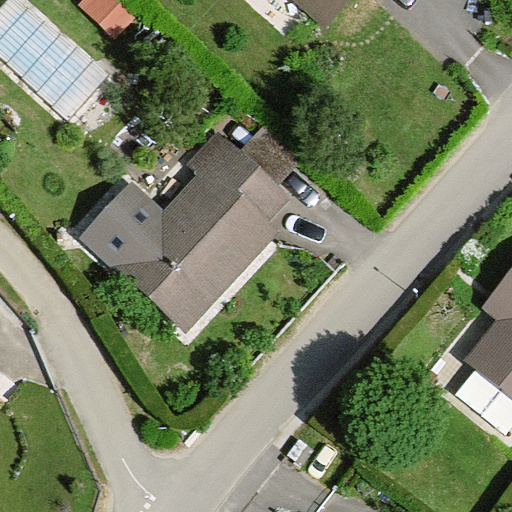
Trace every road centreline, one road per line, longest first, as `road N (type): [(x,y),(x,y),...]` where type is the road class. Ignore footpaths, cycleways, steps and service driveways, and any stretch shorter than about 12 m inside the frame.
road 1 (unclassified): [(184,511),(243,433),(511,143)]
road 2 (residential): [(0,243),(37,281),(66,329),(152,511)]
